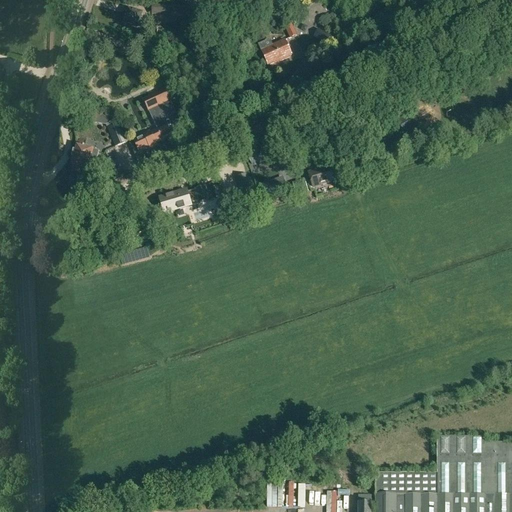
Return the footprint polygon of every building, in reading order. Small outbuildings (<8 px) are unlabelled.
[(257,0),(264,15),(298,0),(257,0)] [(189,8),(152,5),(152,16),(169,17),(169,18),(189,19),(189,8)] [(124,22),(124,24),(137,28),(137,27),(144,29),(146,22),(140,20),(141,14),(128,10),(126,17),(125,17),(123,22),(124,22)] [(285,27),(290,39),(297,36),(291,24),(285,27)] [(327,44),(331,37),(318,31),(314,38),(327,44)] [(285,41),(273,46),(270,39),(259,45),(268,66),(280,61),(280,62),(290,57),(289,56),(292,55),(285,41)] [(142,99),(157,133),(135,143),(139,151),(149,146),(150,148),(156,145),(155,144),(171,136),(164,121),(175,115),(163,89),(142,99)] [(381,148),(417,128),(407,109),(370,129),(381,148)] [(117,120),(104,125),(114,148),(127,143),(117,120)] [(94,168),(95,164),(98,151),(75,145),(74,151),(72,151),(70,157),(72,158),(70,166),(71,166),(70,170),(78,172),(79,168),(87,170),(88,166),(94,168)] [(228,158),(215,165),(218,170),(212,173),(217,183),(269,156),(263,145),(231,163),(228,158)] [(309,173),(314,188),(335,182),(330,166),(309,173)] [(286,187),(282,179),(270,183),(266,185),(261,187),(264,195),(286,187)] [(304,181),(292,184),(296,197),(308,193),(304,181)] [(210,201),(210,200),(206,187),(206,186),(194,190),(195,191),(187,193),(186,191),(160,199),(164,214),(191,206),(191,205),(198,203),(198,204),(210,201)] [(240,190),(244,207),(254,205),(249,187),(240,190)] [(511,511),(511,444),(493,444),(493,443),(485,443),(485,438),(436,438),(436,475),(375,475),(375,511),(511,511)] [(371,511),(371,495),(358,495),(358,511),(371,511)]
